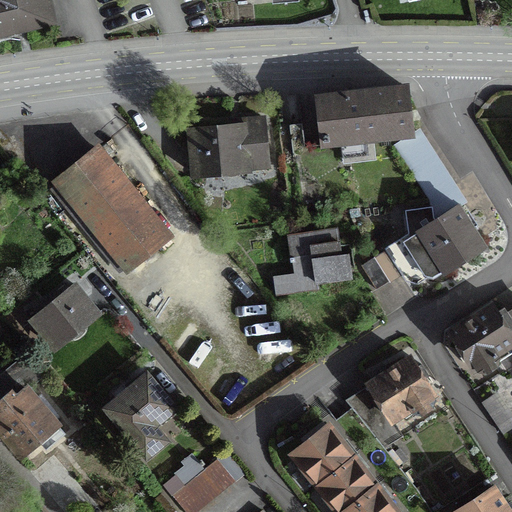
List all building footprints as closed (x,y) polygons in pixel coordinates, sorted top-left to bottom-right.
[(0,0),(0,34),(50,23),(44,0),(0,0)] [(315,100),(320,145),(410,135),(405,90),(315,100)] [(227,128),(190,131),(194,178),(245,173),(244,169),(266,167),(262,121),(246,122),(247,129),(229,130),(229,128),(227,128)] [(126,269),(166,236),(96,151),(56,183),(126,269)] [(410,240),(404,239),(385,251),(405,282),(416,284),(425,278),(430,280),(480,249),(468,230),(473,226),(466,215),(464,216),(459,208),(410,240)] [(346,256),(339,257),(337,244),(321,246),(319,233),(285,237),(285,239),(286,239),(289,260),(288,260),(289,264),(292,263),(296,293),(317,290),(316,284),(349,279),(346,256)] [(387,283),(372,259),(359,267),(375,291),(387,283)] [(97,316),(95,314),(73,287),(30,321),(54,351),(97,316)] [(511,310),(506,315),(503,309),(494,315),(490,308),(450,334),(459,348),(454,352),(458,358),(464,354),(472,368),(475,366),(478,371),(482,372),(495,364),(496,360),(493,355),(509,345),(511,349),(511,310)] [(39,380),(21,359),(0,376),(0,381),(11,393),(0,402),(0,410),(1,411),(0,411),(0,432),(20,456),(38,441),(42,446),(59,431),(25,391),(39,380)] [(428,397),(431,395),(421,381),(427,377),(420,366),(414,370),(408,360),(368,386),(371,392),(387,418),(390,422),(409,409),(412,414),(418,415),(430,407),(431,401),(428,397)] [(145,378),(127,393),(123,388),(112,397),(117,402),(106,410),(125,432),(119,437),(137,457),(142,453),(145,456),(162,442),(149,427),(171,409),(145,378)] [(349,407),(367,430),(387,418),(371,392),(349,407)] [(491,399),(481,405),(501,434),(511,428),(491,399)] [(291,456),(316,487),(335,511),(394,511),(386,501),(376,488),(362,471),(352,458),(342,446),(327,427),(291,456)] [(171,497),(182,511),(197,511),(233,482),(215,461),(202,472),(200,469),(202,466),(200,462),(196,464),(191,457),(181,465),(184,469),(175,477),(183,488),(171,497)] [(507,511),(492,489),(457,511),(507,511)] [(0,511),(10,511),(19,506),(10,495),(0,502),(0,511)]
